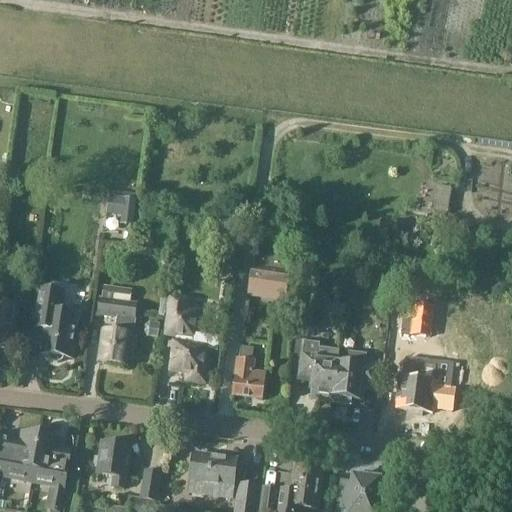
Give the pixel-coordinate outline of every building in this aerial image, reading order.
[(436,188),(432,213),(446,215),(450,190),(436,188)] [(122,199),(120,218),(119,226),(132,228),(136,201),(122,199)] [(259,229),(253,267),(288,273),(291,254),(274,251),(277,231),(259,229)] [(251,267),(247,298),(285,304),(290,273),(288,273),(253,267),(251,267)] [(360,280),(347,278),(345,300),(358,301),(360,280)] [(19,287),(23,293),(30,294),(32,282),(20,280),(19,287)] [(370,290),(368,301),(383,303),(383,312),(391,313),(394,293),(392,292),(393,284),(372,282),(372,290),(370,290)] [(61,363),(63,359),(70,360),(77,317),(59,314),(61,301),(50,300),(51,292),(34,290),(28,329),(44,331),(41,356),(48,357),(48,361),(52,364),(57,365),(61,363)] [(334,295),(331,318),(343,319),(345,297),(334,295)] [(203,379),(206,352),(217,354),(219,339),(195,335),(197,315),(186,313),(188,302),(168,299),(164,337),(175,339),(174,344),(173,344),(169,374),(184,376),(183,383),(202,385),(203,379)] [(136,305),(99,300),(96,317),(123,320),(120,335),(102,333),(97,364),(127,368),(133,325),(123,323),(123,320),(134,322),(136,305)] [(0,368),(3,368),(3,359),(11,360),(13,345),(11,345),(12,338),(17,338),(19,308),(0,305),(0,368)] [(437,310),(416,307),(414,324),(405,323),(403,337),(433,341),(437,310)] [(303,343),(302,357),(299,377),(313,379),(311,396),(316,397),(315,401),(333,403),(338,352),(319,350),(319,345),(303,343)] [(338,352),(333,403),(349,404),(350,400),(358,401),(359,387),(372,389),(375,369),(364,368),(366,356),(338,352)] [(254,363),(236,360),(231,398),(262,402),(265,375),(252,374),(254,363)] [(407,413),(431,416),(436,386),(399,380),(397,394),(400,395),(398,404),(408,405),(407,413)] [(1,476),(32,482),(41,436),(22,432),(19,444),(12,443),(12,439),(9,439),(1,476)] [(0,482),(1,476),(9,439),(0,436),(0,482)] [(53,439),(41,436),(32,482),(54,487),(49,511),(53,511),(57,511),(70,451),(58,449),(59,444),(52,443),(53,439)] [(129,448),(100,444),(96,476),(115,478),(114,489),(124,490),(129,448)] [(191,458),(189,486),(232,491),(235,462),(191,458)] [(275,511),(293,511),(294,508),(316,511),(322,469),(294,465),(290,493),(278,492),(275,511)] [(160,474),(144,472),(140,500),(156,502),(160,474)] [(375,511),(376,511),(381,511),(383,495),(378,495),(380,481),(378,481),(378,476),(364,475),(363,479),(352,478),(349,502),(337,500),(335,511),(375,511)] [(237,485),(233,511),(255,511),(260,488),(237,485)] [(128,511),(151,511),(153,504),(130,501),(128,511)]
